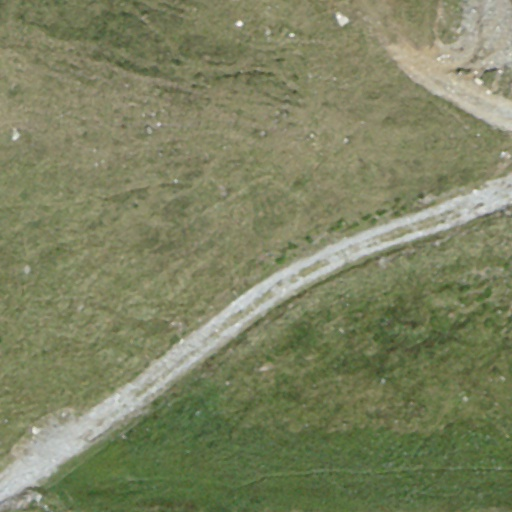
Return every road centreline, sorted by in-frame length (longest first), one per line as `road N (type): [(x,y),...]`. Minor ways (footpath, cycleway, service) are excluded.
road 1 (track): [(511,195),(297,278),(0,497)]
road 2 (track): [(55,459),(132,475),(511,478)]
